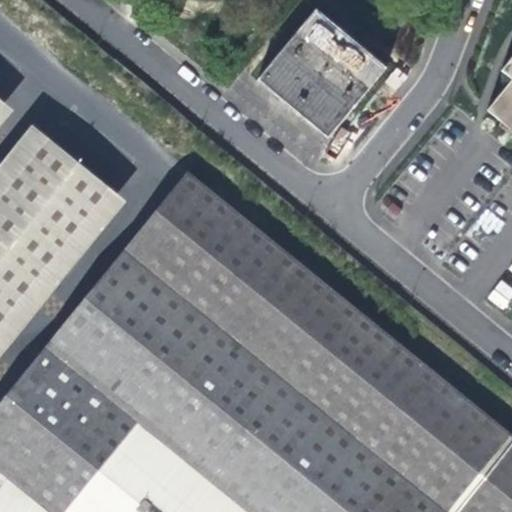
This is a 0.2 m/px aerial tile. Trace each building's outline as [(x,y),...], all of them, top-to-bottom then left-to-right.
[(257,85),(327,141),(383,70),(313,14),(300,30),(257,85)] [(511,61),(501,75),(511,83),(511,84),(488,115),(511,135),(511,61)] [(47,141),(0,198),(0,205),(50,143),(47,141)] [(0,205),(0,326),(11,313),(110,192),(50,143),(0,205)] [(511,511),(511,430),(192,168),(164,202),(129,245),(0,403),(0,402),(0,511),(511,511)]
